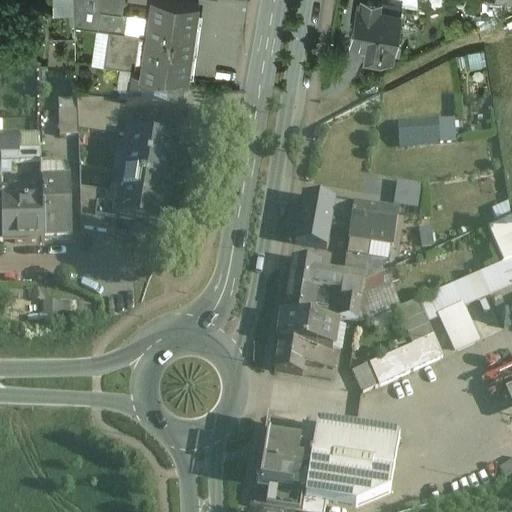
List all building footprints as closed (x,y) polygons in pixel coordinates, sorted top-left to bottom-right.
[(121,0),(72,0),(74,25),(97,28),(99,10),(120,13),(121,0)] [(388,1),(381,0),(361,0),(360,3),(356,3),(349,37),(367,40),(365,51),(390,56),(400,3),(388,1)] [(494,3),(477,0),(478,20),(494,13),(494,3)] [(195,11),(153,5),(151,22),(145,21),(143,33),(138,32),(133,69),(185,76),(195,11)] [(138,32),(107,28),(102,65),(130,69),(133,69),(138,32)] [(133,69),(130,69),(124,108),(179,118),(185,76),(133,69)] [(119,104),(76,98),(77,115),(116,121),(119,104)] [(76,112),(57,113),(59,138),(77,137),(77,133),(77,115),(76,112)] [(116,121),(77,115),(77,133),(114,139),(116,121)] [(442,143),(457,143),(457,120),(442,120),(442,143)] [(437,123),(397,125),(399,147),(438,145),(437,123)] [(39,135),(28,135),(29,151),(16,151),(16,153),(16,163),(39,162),(39,135)] [(0,152),(16,153),(16,151),(16,136),(0,136),(0,152)] [(175,144),(128,137),(122,176),(169,183),(175,144)] [(169,183),(122,176),(116,209),(114,221),(116,221),(163,228),(169,183)] [(418,209),(422,185),(398,180),(393,204),(418,209)] [(70,183),(41,183),(41,188),(41,243),(41,244),(71,244),(70,183)] [(12,206),(0,206),(0,207),(1,243),(41,243),(41,188),(12,187),(12,206)] [(335,204),(303,199),(296,245),(327,251),(332,226),(335,204)] [(116,209),(79,204),(80,230),(114,235),(116,221),(114,221),(116,209)] [(395,214),(335,204),(332,226),(353,229),(349,250),(363,252),(364,246),(366,246),(366,241),(371,242),(369,256),(383,259),(385,245),(390,246),(395,214)] [(503,266),(418,302),(419,305),(424,316),(428,325),(511,288),(511,219),(488,230),(503,266)] [(365,259),(348,256),(346,268),(366,271),(367,267),(367,262),(365,259)] [(320,266),(292,261),(288,289),(315,293),(317,286),(319,273),(320,266)] [(382,266),(367,267),(364,281),(364,282),(383,275),(382,266)] [(366,271),(346,268),(345,278),(364,281),(366,271)] [(345,278),(319,273),(317,286),(343,290),(345,278)] [(383,275),(364,282),(362,296),(383,289),(383,275)] [(364,281),(345,278),(343,290),(340,306),(360,309),(364,282),(364,281)] [(315,293),(288,289),(283,316),(311,321),(315,293)] [(511,321),(511,299),(498,303),(503,324),(511,321)] [(419,305),(398,314),(403,326),(424,316),(419,305)] [(360,309),(340,306),(338,319),(358,322),(360,309)] [(311,321),(283,316),(279,343),(326,351),(333,352),(337,325),(311,321)] [(424,316),(403,326),(407,336),(428,327),(428,325),(424,316)] [(428,327),(407,336),(412,347),(433,337),(428,327)] [(412,347),(369,367),(379,388),(442,359),(433,337),(412,347)] [(326,351),(279,343),(274,372),(302,377),(304,365),(323,368),(326,351)] [(511,386),(500,392),(511,421),(511,386)] [(399,441),(316,428),(313,451),(305,501),(355,509),(390,495),(399,441)] [(313,451),(263,443),(256,487),(257,487),(253,509),(275,511),(302,511),(304,501),(305,501),(313,451)] [(511,462),(498,471),(504,481),(511,475),(511,462)]
